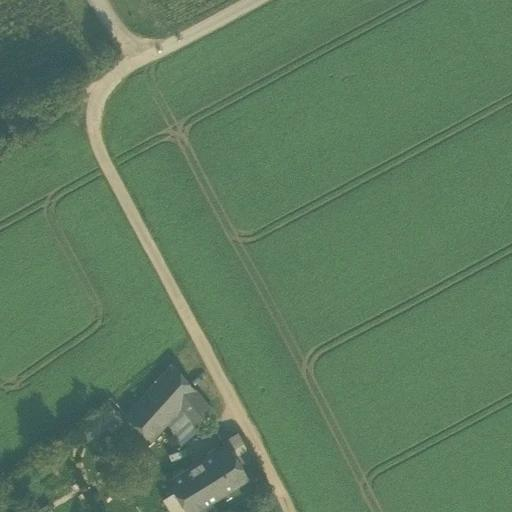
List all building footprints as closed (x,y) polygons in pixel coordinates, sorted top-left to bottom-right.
[(172,364),(126,417),(147,440),(178,404),(196,426),(212,413),(172,364)] [(185,511),(192,511),(209,501),(247,476),(225,442),(165,481),(173,492),(185,511)] [(0,497),(0,507),(2,511),(5,511),(18,505),(10,491),(0,497)] [(185,511),(173,492),(162,499),(169,511),(185,511)] [(216,511),(209,501),(192,511),(216,511)]
